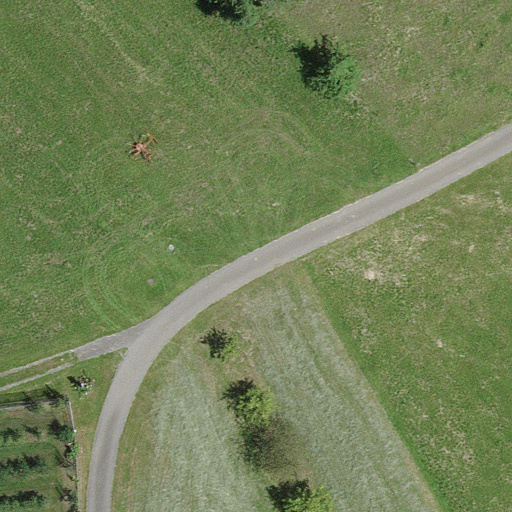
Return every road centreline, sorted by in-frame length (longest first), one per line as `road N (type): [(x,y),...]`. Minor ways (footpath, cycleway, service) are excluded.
road 1 (unclassified): [(105,511),(120,407),(153,342),(214,292),(511,146)]
road 2 (track): [(0,383),(153,342)]
